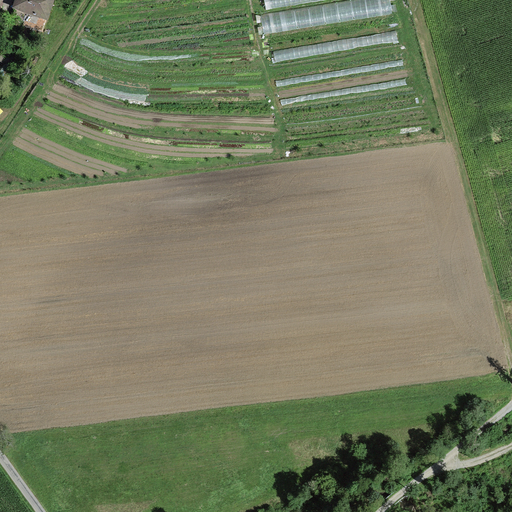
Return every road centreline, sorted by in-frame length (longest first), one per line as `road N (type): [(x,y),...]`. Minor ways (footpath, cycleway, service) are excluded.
road 1 (track): [(511,370),(408,0)]
road 2 (track): [(89,0),(0,129)]
road 3 (track): [(511,405),(399,492)]
